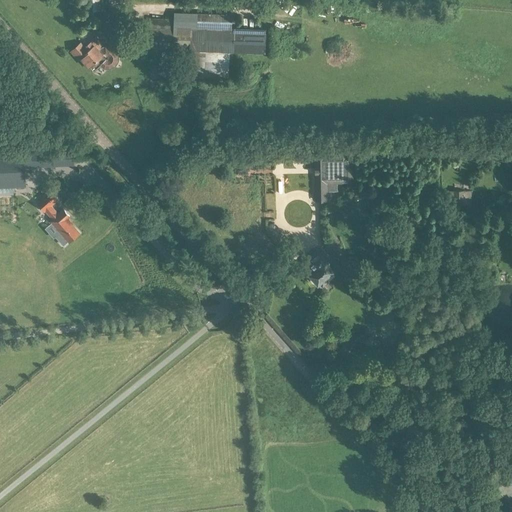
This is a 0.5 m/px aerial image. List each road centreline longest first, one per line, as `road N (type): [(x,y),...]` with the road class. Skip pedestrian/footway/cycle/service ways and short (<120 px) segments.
road 1 (tertiary): [(248,301),(0,21)]
road 2 (track): [(0,494),(228,313)]
road 3 (tertiary): [(428,511),(248,301)]
road 4 (unclassified): [(0,342),(228,313),(248,301)]
